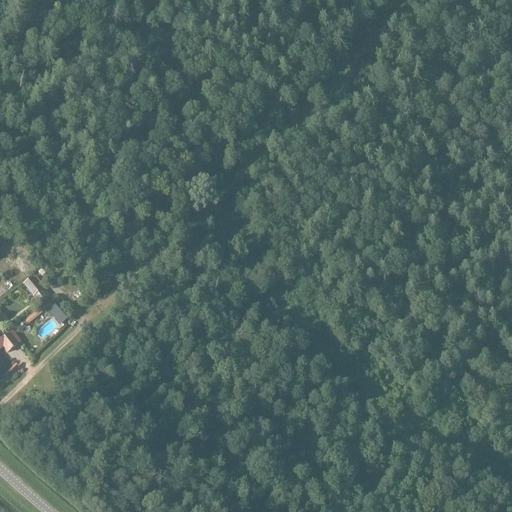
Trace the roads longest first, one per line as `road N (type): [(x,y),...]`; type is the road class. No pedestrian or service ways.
road 1 (track): [(511,467),(416,420),(292,316),(204,193),(119,0)]
road 2 (track): [(87,319),(335,81),(405,0)]
road 3 (track): [(0,403),(87,319)]
